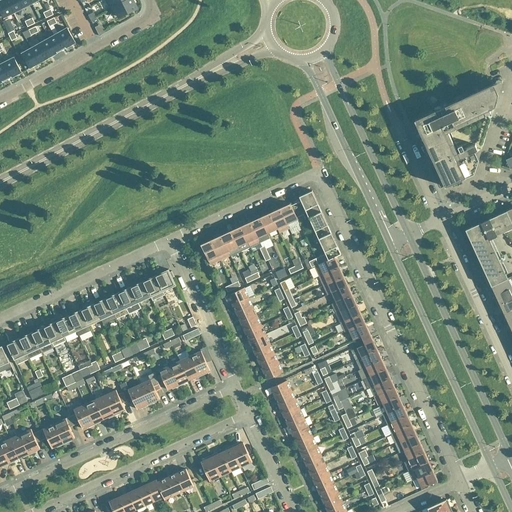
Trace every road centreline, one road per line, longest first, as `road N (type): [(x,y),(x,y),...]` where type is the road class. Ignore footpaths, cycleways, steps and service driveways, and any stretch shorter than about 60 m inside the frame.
road 1 (residential): [(459,482),(317,172)]
road 2 (residential): [(0,495),(234,386)]
road 3 (secondary): [(511,459),(409,236)]
road 4 (secondary): [(390,245),(492,468)]
road 5 (residential): [(34,511),(247,413)]
road 6 (secondary): [(298,59),(314,77),(390,245)]
road 7 (secondary): [(409,236),(324,48)]
road 8 (residential): [(0,99),(155,13),(148,0)]
road 9 (residential): [(0,318),(167,241)]
road 10 (residential): [(511,374),(440,220)]
road 11 (residential): [(167,241),(317,172)]
road 12 (residential): [(234,386),(167,241)]
road 13 (secondary): [(0,182),(141,108)]
road 14 (secondary): [(141,108),(274,48)]
road 15 (secondary): [(266,35),(141,108)]
